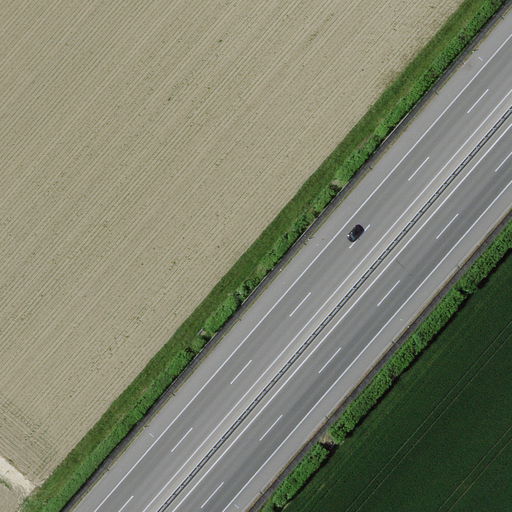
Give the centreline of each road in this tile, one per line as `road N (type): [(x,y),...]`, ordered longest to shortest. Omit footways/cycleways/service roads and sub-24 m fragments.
road 1 (motorway): [(511,62),(118,511)]
road 2 (motorway): [(197,511),(511,152)]
